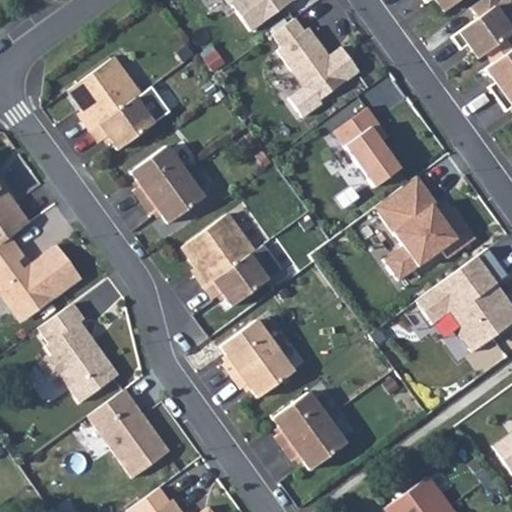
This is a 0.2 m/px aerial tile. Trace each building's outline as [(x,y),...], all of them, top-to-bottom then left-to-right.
[(231,0),(228,3),(249,31),(291,0),(231,0)] [(422,0),(425,3),(428,0),(432,0),(441,12),(457,0),(422,0)] [(492,7),(450,37),(458,50),(465,45),(475,59),(511,33),(492,7)] [(292,18),(270,34),(280,49),(276,52),(291,74),(294,72),(316,101),(357,72),(339,47),(323,59),(313,45),(316,43),(306,28),(301,31),(292,18)] [(503,38),(483,53),(490,63),(510,48),(503,38)] [(486,87),(495,99),(511,86),(511,46),(510,48),(490,63),(482,69),(492,82),(486,87)] [(111,57),(65,90),(83,116),(79,119),(88,131),(133,98),(138,94),(111,57)] [(511,86),(495,99),(504,112),(510,107),(511,109),(511,86)] [(133,98),(88,131),(97,143),(106,136),(115,150),(152,123),(133,98)] [(365,107),(331,131),(372,187),(397,169),(378,142),(386,136),(365,107)] [(140,202),(182,171),(164,145),(128,171),(138,185),(131,190),(140,202)] [(165,223),(201,197),(182,171),(140,202),(149,214),(155,210),(165,223)] [(419,172),(375,201),(403,243),(384,256),(396,274),(438,246),(448,261),(478,241),(453,204),(444,210),(419,172)] [(0,241),(7,236),(26,223),(0,186),(0,241)] [(225,213),(179,247),(197,272),(193,275),(202,287),(247,254),(252,251),(225,213)] [(0,241),(0,294),(16,317),(24,318),(78,279),(53,245),(20,269),(14,261),(22,256),(7,236),(0,241)] [(485,248),(413,300),(430,324),(448,311),(459,326),(458,336),(470,352),(511,320),(511,307),(494,283),(505,275),(485,248)] [(247,254),(202,287),(211,299),(220,293),(229,306),(265,280),(247,254)] [(70,303),(35,328),(46,343),(42,346),(48,354),(37,363),(50,381),(58,375),(78,403),(116,375),(78,321),(81,319),(70,303)] [(230,376),(272,345),(253,319),(217,346),(227,359),(221,364),(230,376)] [(255,397),(291,371),(272,345),(230,376),(239,389),(245,384),(255,397)] [(122,389),(85,415),(130,477),(167,451),(122,389)] [(282,448),(325,417),(306,391),(270,418),(280,431),(273,436),(282,448)] [(308,469),(343,443),(325,417),(282,448),(291,461),(298,456),(308,469)] [(511,430),(491,446),(511,474),(511,430)] [(429,477),(383,509),(385,511),(440,511),(450,506),(429,477)] [(151,511),(210,511),(207,506),(198,511),(179,511),(170,499),(151,511)]
